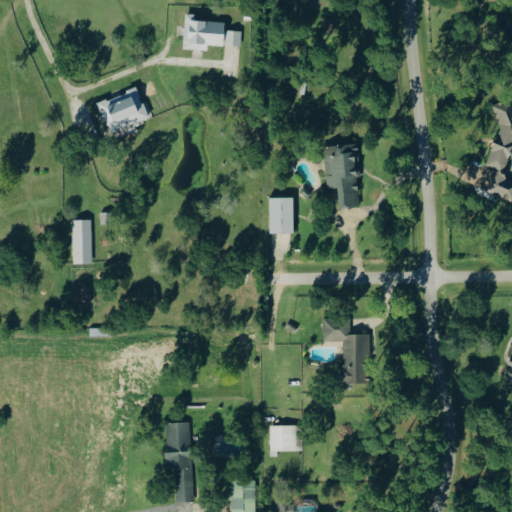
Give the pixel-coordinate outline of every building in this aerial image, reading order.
[(226,21),(194,19),(195,13),(186,13),(184,49),(209,50),(209,44),(242,46),(243,31),(226,30),(226,21)] [(150,117),(138,87),(98,103),(110,133),(150,117)] [(486,191),(507,199),(511,198),(511,199),(511,177),(503,174),(511,149),(511,143),(511,142),(511,99),(494,104),(500,128),(487,165),(495,167),(486,191)] [(327,188),(339,188),(340,207),(361,206),(359,143),(326,144),(327,188)] [(294,196),(270,196),(271,233),(295,233),(294,196)] [(93,263),(92,219),(72,219),(74,264),(93,263)] [(92,299),(91,282),(77,282),(77,300),(92,299)] [(345,341),(344,368),(340,368),(340,384),(367,384),(368,334),(351,334),(351,317),(324,317),(324,341),(345,341)] [(166,423),(168,466),(176,466),(177,502),(194,501),(191,422),(166,423)] [(304,425),(271,425),(272,451),(304,450),(304,425)] [(232,480),(232,511),(257,511),(257,480),(232,480)] [(281,511),(316,511),(315,501),(303,502),(303,504),(281,505),(281,511)]
